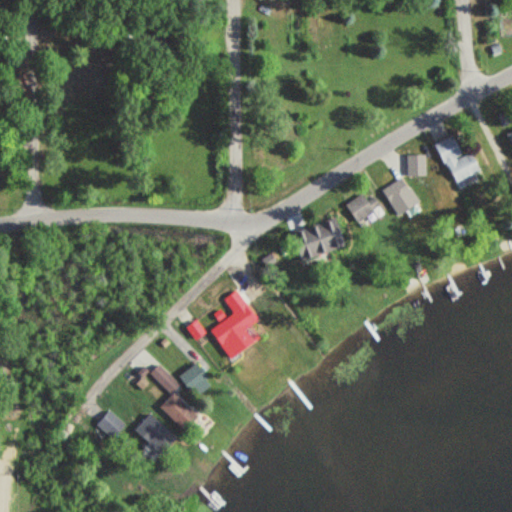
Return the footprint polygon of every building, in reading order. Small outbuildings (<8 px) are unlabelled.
[(123,21),(124,46),(169,45),(168,20),(123,21)] [(479,172),(470,153),(458,158),(450,139),(434,146),(450,184),(479,172)] [(374,179),(384,202),(430,180),(418,155),(404,162),(410,174),(391,182),(387,173),(374,179)] [(294,262),(319,257),(317,248),(335,244),(331,224),(288,233),(294,262)] [(232,338),(256,321),(235,291),(222,300),(232,315),(221,322),(232,338)] [(157,409),(180,431),(194,417),(172,394),(180,386),(190,397),(206,382),(190,366),(174,382),(158,365),(147,376),(168,397),(157,409)] [(173,437),(150,414),(133,431),(156,454),(173,437)]
